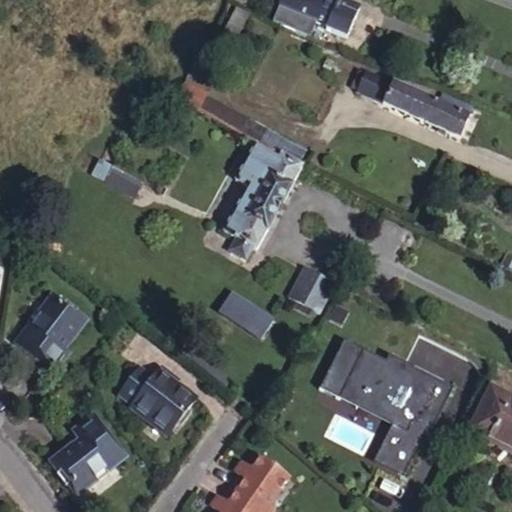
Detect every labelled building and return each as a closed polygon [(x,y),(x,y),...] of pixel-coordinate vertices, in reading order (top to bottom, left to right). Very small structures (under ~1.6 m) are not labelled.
[(330,32),(351,40),(363,14),(329,0),(281,0),(281,2),(283,8),(281,14),(313,28),(316,22),(331,28),(330,32)] [(235,4),(229,14),(243,22),(249,12),(235,4)] [(226,52),(213,45),(207,55),(221,62),(226,52)] [(220,63),(199,52),(185,82),(206,93),(220,63)] [(437,100),(365,68),(355,90),(455,135),(465,112),(437,100)] [(206,93),(185,82),(177,101),(197,113),(204,98),(206,93)] [(437,100),(465,112),(469,103),(441,91),(437,100)] [(204,98),(197,113),(255,142),(258,144),(266,130),(204,98)] [(266,130),(258,144),(279,154),(300,165),(309,149),(268,127),(266,130)] [(258,144),(255,142),(235,177),(248,184),(223,228),(234,234),(279,154),(258,144)] [(256,246),(300,165),(279,154),(234,234),(236,236),(253,245),(256,246)] [(142,182),(112,166),(104,180),(134,196),(142,182)] [(253,245),(236,236),(230,248),(247,257),(253,245)] [(316,311),(330,287),(304,272),(290,297),(316,311)] [(258,331),(268,316),(234,292),(223,307),(258,331)] [(81,320),(51,298),(15,347),(51,374),(63,358),(56,353),(81,320)] [(334,373),(348,355),(339,348),(324,366),(334,373)] [(350,353),(348,355),(334,373),(332,375),(361,397),(379,374),(350,353)] [(165,382),(169,385),(174,379),(157,368),(148,379),(160,388),(165,382)] [(191,402),(169,385),(165,382),(160,388),(148,379),(136,369),(114,397),(165,436),(191,402)] [(349,412),(361,397),(332,375),(326,371),(314,387),(349,412)] [(511,396),(489,385),(469,424),(511,445),(511,396)] [(118,458),(89,422),(73,434),(79,442),(48,466),(70,494),(118,458)] [(248,467),(242,464),(234,476),(218,498),(209,511),(211,511),(260,511),(265,506),(286,477),(256,456),(248,467)] [(234,476),(242,464),(238,461),(229,473),(234,476)] [(209,511),(218,498),(214,496),(205,508),(209,511)]
